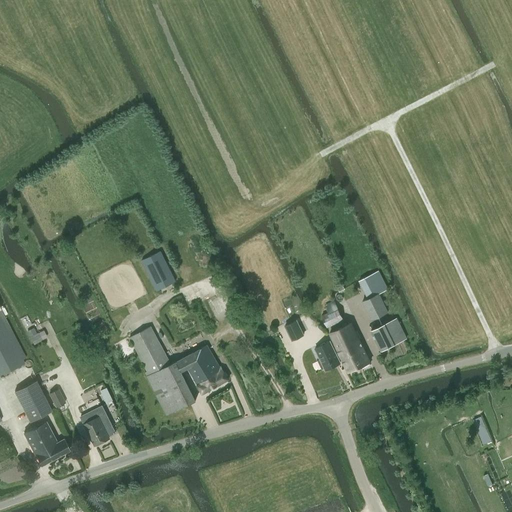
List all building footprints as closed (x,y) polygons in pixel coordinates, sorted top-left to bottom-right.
[(157,290),(175,281),(161,251),(142,260),(157,290)] [(368,276),(359,280),(365,291),(368,298),(388,289),(378,270),(368,276)] [(372,319),(388,311),(379,293),(363,301),(372,319)] [(327,328),(343,319),(334,300),(324,305),(328,312),(321,316),(327,328)] [(0,375),(24,363),(0,315),(0,375)] [(381,350),(407,337),(398,318),(372,331),(381,350)] [(297,320),(285,326),(292,340),(304,335),(297,320)] [(352,322),(330,333),(348,372),(362,365),(363,367),(370,364),(369,362),(370,361),(352,322)] [(152,326),(131,337),(148,370),(146,371),(167,414),(196,399),(181,370),(177,359),(171,362),(152,326)] [(38,332),(30,337),(34,344),(42,340),(38,332)] [(330,341),(315,348),(321,359),(318,360),(322,368),(324,367),(326,370),(340,362),(330,341)] [(177,359),(181,370),(189,367),(203,392),(218,385),(210,371),(213,370),(209,361),(208,358),(213,355),(208,345),(177,359)] [(210,371),(218,385),(228,379),(222,366),(220,367),(213,355),(208,358),(209,361),(213,370),(210,371)] [(51,410),(36,380),(14,391),(29,421),(51,410)] [(113,400),(107,388),(100,391),(106,403),(113,400)] [(65,402),(58,389),(49,394),(56,406),(65,402)] [(102,405),(80,416),(83,423),(94,446),(110,438),(109,436),(116,433),(102,405)] [(481,417),(473,420),(483,443),(491,440),(481,417)] [(57,442),(45,420),(24,431),(41,464),(70,449),(64,438),(57,442)]
